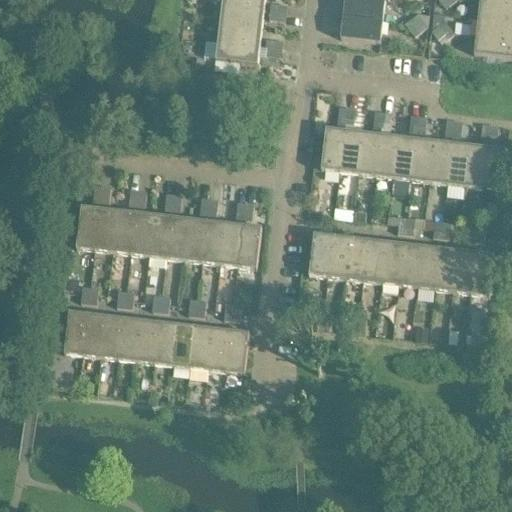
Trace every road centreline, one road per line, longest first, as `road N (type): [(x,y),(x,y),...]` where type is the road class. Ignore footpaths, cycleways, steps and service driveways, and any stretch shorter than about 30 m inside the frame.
road 1 (residential): [(266,388),(287,182)]
road 2 (residential): [(93,160),(287,182)]
road 3 (residential): [(306,79),(434,92)]
